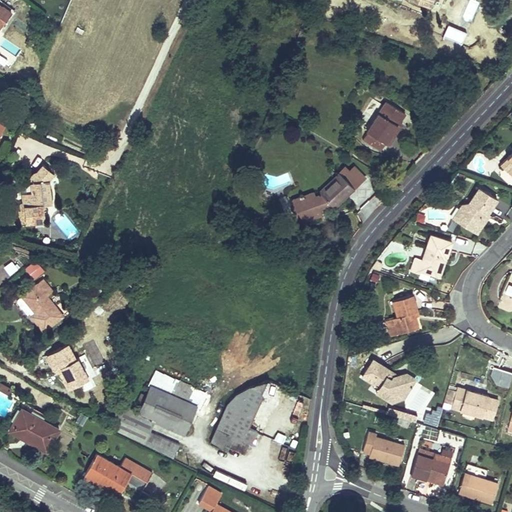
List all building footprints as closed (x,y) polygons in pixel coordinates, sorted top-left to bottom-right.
[(0,27),(0,28),(11,13),(2,6),(1,7),(0,5),(0,27)] [(464,31),(467,25),(453,19),(450,25),(464,31)] [(13,21),(7,29),(13,33),(19,25),(13,21)] [(405,113),(386,101),(367,132),(368,132),(384,142),(389,145),(393,138),(390,136),(399,121),(405,113)] [(399,121),(390,136),(393,138),(402,123),(399,121)] [(384,142),(368,132),(363,139),(379,149),(384,142)] [(16,154),(48,163),(53,145),(21,136),(16,154)] [(50,204),(48,180),(53,173),(43,164),(37,172),(36,172),(35,172),(35,173),(34,173),(33,173),(33,174),(32,175),(32,176),(31,177),(31,178),(31,179),(31,181),(31,182),(33,192),(23,193),(24,203),(23,203),(22,203),(21,204),(20,205),(19,205),(18,206),(17,207),(17,208),(17,209),(16,210),(16,211),(16,213),(18,223),(45,220),(44,210),(43,205),(47,205),(50,204)] [(335,207),(364,177),(354,166),(348,171),(344,167),(319,192),(321,194),(315,196),(313,192),(303,196),(303,195),(301,194),(301,195),(300,196),(301,197),(296,199),(295,198),(290,205),(291,205),(298,223),(322,215),(320,209),(318,205),(328,201),(331,205),(332,204),(335,207)] [(497,198),(479,187),(469,203),(462,204),(463,212),(457,221),(472,231),(475,225),(483,223),(482,215),(478,213),(480,210),(487,214),(497,198)] [(328,201),(318,205),(320,209),(331,205),(328,201)] [(463,212),(462,204),(453,219),(457,221),(463,212)] [(483,223),(475,225),(472,231),(477,234),(483,223)] [(451,241),(430,234),(422,260),(415,258),(410,270),(419,273),(419,270),(436,276),(442,257),(446,259),(451,241)] [(442,257),(436,276),(439,277),(446,259),(442,257)] [(43,271),(34,260),(24,268),(33,278),(43,271)] [(43,331),(62,316),(47,296),(53,291),(43,279),(22,295),(22,296),(34,310),(35,309),(37,312),(32,316),(31,316),(43,331)] [(393,319),(398,334),(418,327),(415,316),(414,312),(417,311),(412,294),(392,301),(397,317),(393,319)] [(34,310),(22,296),(18,299),(18,302),(28,314),(30,313),(32,316),(37,312),(35,309),(34,310)] [(393,319),(385,321),(390,336),(398,334),(393,319)] [(75,359),(67,344),(47,354),(55,370),(58,369),(61,367),(72,388),(88,380),(77,358),(75,359)] [(55,370),(47,354),(45,355),(53,371),(55,370)] [(393,377),(389,375),(391,370),(373,360),(363,377),(380,387),(377,392),(391,401),(398,391),(410,388),(410,387),(411,388),(413,385),(412,385),(413,383),(411,376),(406,373),(398,375),(393,376),(393,377)] [(72,388),(61,367),(58,369),(69,390),(72,388)] [(508,389),(511,376),(511,372),(494,367),(489,383),(508,389)] [(202,392),(155,371),(149,385),(145,394),(142,393),(138,401),(142,402),(138,412),(117,403),(112,428),(143,443),(174,457),(179,444),(149,431),(155,420),(184,433),(196,406),(202,392)] [(249,427),(269,380),(248,387),(236,394),(227,403),(210,443),(223,448),(225,443),(229,434),(243,440),(249,427)] [(0,383),(0,389),(8,394),(10,389),(0,383)] [(451,406),(456,388),(449,386),(444,404),(451,406)] [(488,396),(457,387),(456,388),(451,406),(451,407),(492,419),(498,400),(488,397),(488,396)] [(410,388),(398,391),(391,401),(403,398),(410,388)] [(34,407),(31,413),(43,420),(46,414),(34,407)] [(31,413),(22,408),(12,426),(29,435),(29,434),(33,436),(29,442),(46,451),(59,429),(43,420),(31,413)] [(427,409),(426,424),(438,425),(439,409),(427,409)] [(87,416),(81,412),(75,422),(82,426),(87,416)] [(280,431),(292,434),(296,421),(283,417),(280,431)] [(29,435),(12,426),(9,431),(29,442),(33,436),(29,434),(29,435)] [(258,431),(249,427),(243,440),(229,434),(225,443),(244,452),(249,442),(253,443),(258,431)] [(370,452),(369,455),(399,464),(404,444),(375,435),(376,433),(368,430),(362,450),(370,452)] [(282,443),(286,435),(277,431),(273,439),(282,443)] [(96,453),(83,476),(103,487),(105,483),(120,492),(131,473),(96,453)] [(449,464),(417,454),(411,476),(426,480),(427,477),(444,482),(449,464)] [(497,483),(464,472),(458,493),(491,503),(497,483)] [(444,482),(427,477),(426,480),(443,485),(444,482)] [(118,496),(120,492),(105,483),(103,487),(118,496)] [(230,511),(216,503),(221,493),(208,486),(198,502),(211,510),(209,511),(230,511)]
